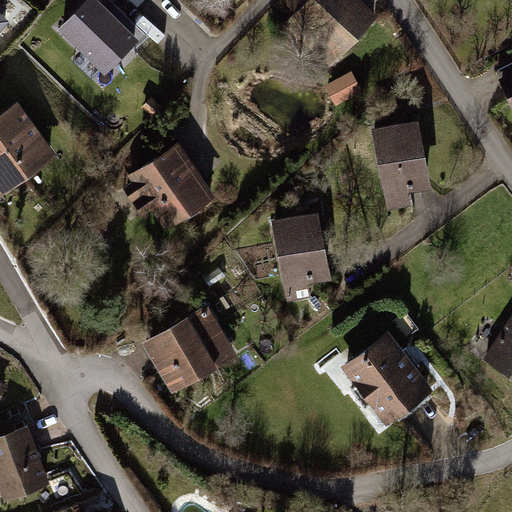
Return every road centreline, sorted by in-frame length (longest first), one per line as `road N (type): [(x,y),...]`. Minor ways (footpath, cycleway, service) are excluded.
road 1 (residential): [(511,450),(351,486),(306,486),(209,460),(105,375),(78,385)]
road 2 (residential): [(511,167),(402,0)]
road 3 (residential): [(0,257),(78,385)]
road 4 (residential): [(78,385),(78,414),(141,511)]
